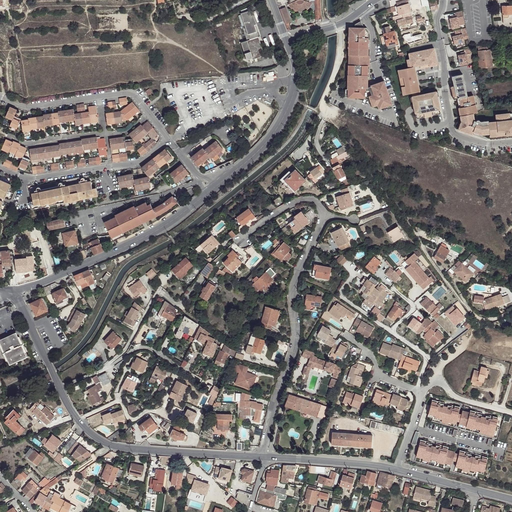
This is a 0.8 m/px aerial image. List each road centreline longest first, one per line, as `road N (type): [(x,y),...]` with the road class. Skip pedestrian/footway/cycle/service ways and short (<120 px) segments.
road 1 (residential): [(242,236),(302,199),(322,216),(293,285),(294,345),(264,457)]
road 2 (tertiary): [(12,290),(68,406),(99,440),(264,457)]
road 3 (tertiary): [(264,457),(397,469),(511,500)]
road 4 (residential): [(12,290),(145,236),(204,194)]
road 5 (residential): [(0,95),(27,108),(130,93),(168,139)]
road 6 (residential): [(168,139),(139,162),(26,179),(0,167)]
road 7 (residential): [(216,184),(271,136),(289,101),(295,74),(286,41)]
